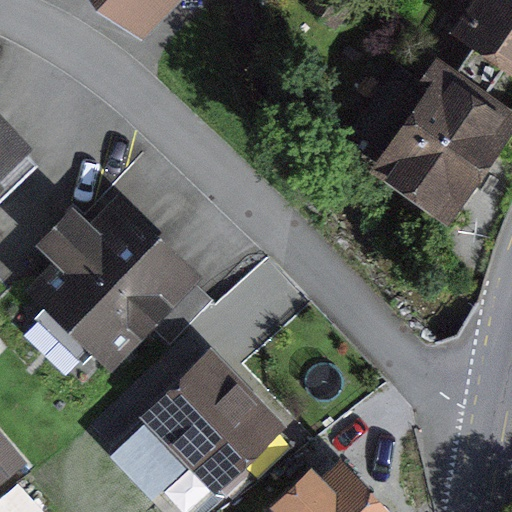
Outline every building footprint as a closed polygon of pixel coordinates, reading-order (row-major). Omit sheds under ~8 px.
[(128,0),(159,24),(177,0),(128,0)] [(511,0),(473,0),(459,21),(511,57),(511,0)] [(511,123),(511,91),(440,45),(370,152),(456,208),(511,123)] [(0,188),(38,153),(0,112),(0,188)] [(203,260),(124,184),(103,205),(85,188),(42,232),(67,257),(44,282),(115,349),(144,319),(154,330),(190,292),(181,283),(203,260)] [(227,475),(290,409),(211,333),(151,395),(158,409),(130,439),(191,498),(219,468),(227,475)] [(339,474),(315,453),(279,491),(299,509),(296,511),(406,511),(352,460),(339,474)]
